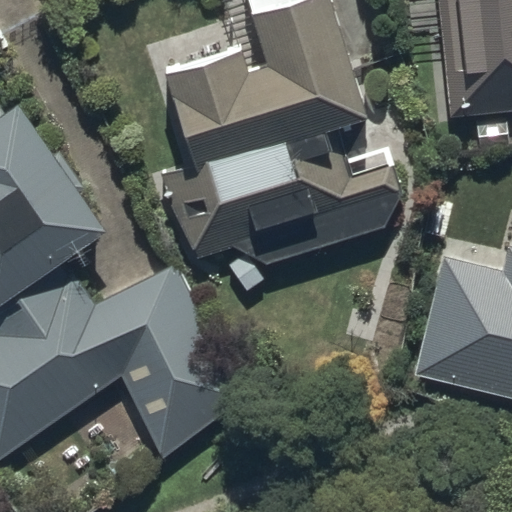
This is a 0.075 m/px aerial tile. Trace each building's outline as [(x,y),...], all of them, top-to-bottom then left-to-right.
[(244,73),(234,44),(152,73),(184,163),(159,172),(159,191),(195,259),(231,248),(241,256),(227,266),(244,290),(262,280),(264,268),(383,228),(400,194),(390,161),(350,173),(341,143),(324,148),(319,132),(367,117),(329,0),(236,0),(261,67),(244,73)] [(511,0),(433,0),(445,118),(511,111),(511,0)] [(0,302),(106,235),(78,191),(82,188),(59,151),(51,156),(18,105),(3,114),(1,111),(0,112),(0,302)] [(511,247),(505,245),(498,274),(439,260),(411,374),(511,398),(511,247)] [(238,395),(171,266),(94,303),(68,266),(19,300),(24,310),(0,325),(0,462),(122,377),(132,396),(119,404),(131,427),(142,422),(161,460),(238,395)]
